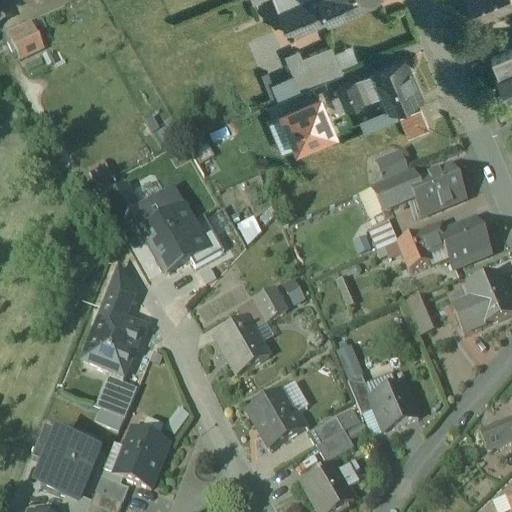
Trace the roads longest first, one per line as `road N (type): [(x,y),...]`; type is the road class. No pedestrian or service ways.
road 1 (residential): [(511,205),(424,0)]
road 2 (residential): [(511,357),(383,511)]
road 3 (residential): [(224,455),(159,301)]
